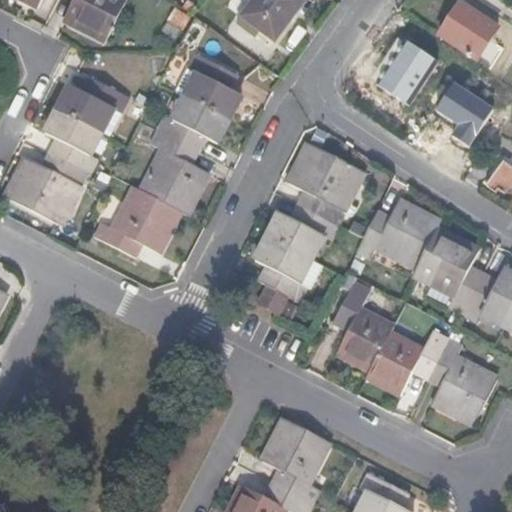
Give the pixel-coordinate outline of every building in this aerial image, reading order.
[(75,0),(66,21),(105,40),(124,0),(75,0)] [(276,41),(306,3),(302,0),(257,0),(244,16),(276,41)] [(441,36),(478,60),(487,47),(492,41),(501,28),(465,4),(441,36)] [(499,45),(492,41),(487,47),(495,52),(499,45)] [(192,72),(179,97),(223,118),(234,95),(225,90),(233,74),(191,54),(184,68),(192,72)] [(184,68),(172,93),(179,97),(192,72),(184,68)] [(367,100),(382,80),(371,72),(356,92),(367,100)] [(70,88),(58,113),(101,136),(114,112),(121,115),(128,102),(87,79),(80,93),(70,88)] [(160,116),(152,131),(194,153),(201,137),(212,142),(223,118),(179,97),(167,120),(160,116)] [(56,142),(49,156),(87,176),(91,178),(99,163),(90,158),(101,136),(58,113),(46,137),(56,142)] [(164,155),(144,194),(182,214),(188,217),(209,178),(187,166),(194,153),(152,131),(145,145),(164,155)] [(304,194),(296,209),(337,229),(364,176),(307,148),(289,186),(294,189),(304,194)] [(61,227),(87,176),(49,156),(43,168),(33,162),(27,159),(8,200),(61,227)] [(511,173),(503,167),(488,187),(505,199),(511,189),(511,173)] [(161,255),(182,214),(144,194),(137,190),(115,232),(104,226),(97,239),(139,261),(146,247),(161,255)] [(418,273),(436,236),(440,229),(398,208),(391,221),(377,215),(363,243),(357,256),(370,263),(375,251),(418,273)] [(339,230),(337,229),(296,209),(289,223),(280,218),(269,241),(312,263),(324,241),(332,245),(339,230)] [(436,236),(418,273),(414,281),(454,301),(448,311),(464,320),(484,279),(469,271),(477,256),(436,236)] [(264,270),(256,285),(269,291),(289,300),(300,307),(308,292),(299,287),(312,263),(269,241),(255,266),(264,270)] [(0,312),(9,294),(0,288),(0,272),(1,271),(0,270),(0,312)] [(481,320),(505,332),(511,316),(511,280),(503,276),(498,286),(484,279),(464,320),(477,327),(481,320)] [(372,376),(390,339),(394,332),(360,313),(370,295),(355,287),(332,329),(349,337),(338,358),(372,376)] [(260,307),(281,317),(289,300),(269,291),(260,307)] [(423,356),(390,339),(372,376),(369,382),(399,398),(410,377),(431,387),(452,345),(433,335),(423,356)] [(463,350),(452,345),(431,387),(441,393),(433,408),(474,427),(496,384),(456,364),(463,350)] [(278,467),(271,480),(313,501),(320,488),(307,482),(330,440),(285,417),(263,459),(278,467)] [(366,491),(355,511),(406,511),(400,508),(407,493),(366,471),(358,487),(366,491)] [(292,511),(307,511),(313,501),(271,480),(262,496),(241,485),(227,511),(280,511),(283,507),(292,511)]
